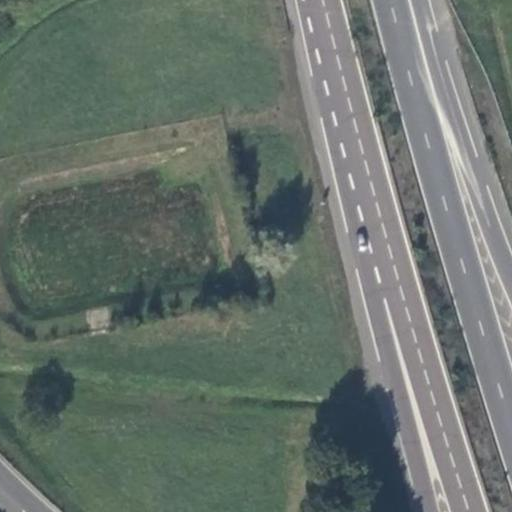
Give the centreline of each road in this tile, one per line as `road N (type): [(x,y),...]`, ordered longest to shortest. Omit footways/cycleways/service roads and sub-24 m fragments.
road 1 (trunk): [(324,0),(469,511)]
road 2 (trunk): [(318,0),(374,302),(428,511)]
road 3 (trunk): [(511,423),(391,0)]
road 4 (trunk): [(511,280),(478,198),(419,0)]
